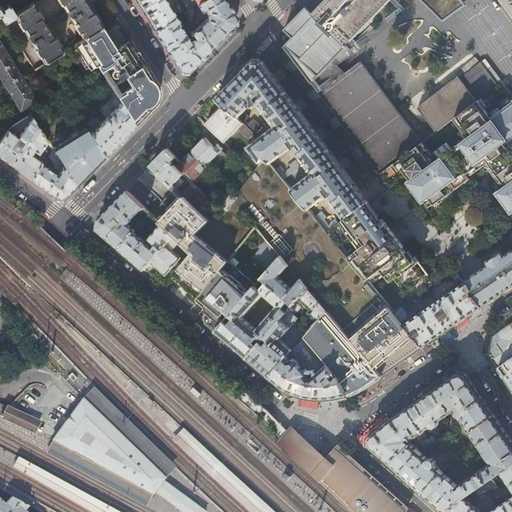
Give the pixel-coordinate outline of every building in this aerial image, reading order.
[(15,13),(16,15),(45,62),(64,50),(50,29),(71,16),(75,22),(73,23),(74,24),(76,24),(80,30),(79,30),(80,32),(80,31),(84,37),(102,26),(85,0),(60,0),(65,7),(63,8),(65,12),(47,24),(33,2),(15,13)] [(134,0),(153,30),(176,17),(165,0),(134,0)] [(180,0),(186,10),(190,8),(191,7),(186,0),(180,0)] [(232,12),(224,0),(202,0),(196,4),(201,11),(204,9),(207,13),(206,18),(197,27),(210,49),(228,31),(234,24),(234,16),(232,12)] [(324,25),(291,59),(310,76),(307,79),(320,98),(329,89),(316,77),(388,0),(325,0),(313,14),(324,25)] [(511,0),(501,0),(511,14),(511,0)] [(0,15),(4,22),(16,15),(15,13),(9,3),(3,7),(1,4),(0,4),(0,15)] [(195,16),(190,8),(186,10),(191,18),(195,16)] [(186,10),(182,13),(187,21),(191,18),(186,10)] [(114,91),(135,125),(151,109),(163,96),(163,89),(147,64),(146,64),(145,64),(144,64),(143,64),(142,64),(135,53),(139,50),(117,17),(102,26),(84,37),(67,48),(82,73),(97,64),(114,91)] [(176,17),(153,30),(179,71),(187,72),(197,62),(210,49),(197,27),(190,32),(191,33),(189,34),(192,38),(188,40),(179,25),(180,24),(176,17)] [(282,40),(279,42),(289,55),(291,53),(282,40)] [(0,41),(0,78),(19,109),(20,111),(36,101),(0,41)] [(147,64),(139,50),(135,53),(142,64),(143,64),(144,64),(145,64),(146,64),(147,64)] [(436,131),(497,84),(480,62),(476,57),(455,73),(458,76),(417,107),(436,131)] [(497,84),(501,81),(498,78),(499,77),(485,58),(480,62),(497,84)] [(344,219),(368,201),(345,172),(319,137),(280,86),(267,68),(261,61),(257,60),(254,60),(240,74),(235,78),(217,97),(225,105),(253,132),(259,126),(252,120),(249,123),(245,120),(249,116),(243,111),(251,103),(254,105),(257,102),(275,125),(260,137),(253,134),(253,143),(248,147),(260,161),(265,156),(270,163),(297,142),(301,148),(297,152),(312,172),(291,189),(308,209),(333,190),(337,196),(331,201),(344,219)] [(400,104),(415,94),(402,75),(387,86),(400,104)] [(511,95),(501,80),(501,81),(497,84),(436,131),(379,175),(388,187),(405,174),(409,179),(406,181),(422,202),(425,200),(426,202),(431,198),(434,201),(434,203),(468,178),(465,174),(474,167),(482,168),(482,164),(492,166),(492,169),(503,184),(494,190),(511,212),(511,211),(511,95)] [(86,125),(105,156),(120,140),(135,125),(114,91),(112,93),(113,96),(100,110),(105,117),(101,123),(96,115),(86,125)] [(350,94),(333,107),(377,166),(394,153),(350,94)] [(253,132),(225,105),(222,109),(221,108),(216,113),(215,112),(210,117),(211,118),(206,124),(225,142),(236,130),(238,131),(240,130),(249,138),(253,134),(253,132)] [(100,110),(96,115),(101,123),(105,117),(100,110)] [(0,156),(12,165),(39,127),(33,117),(18,137),(8,130),(0,140),(0,156)] [(72,134),(53,147),(53,148),(56,152),(61,161),(76,186),(91,171),(105,156),(86,125),(77,131),(72,134)] [(48,141),(39,127),(12,165),(31,179),(42,164),(43,163),(31,154),(33,153),(34,151),(34,150),(39,154),(48,141)] [(205,137),(191,151),(206,166),(223,148),(217,143),(215,146),(205,137)] [(185,145),(179,140),(172,147),(178,152),(185,145)] [(181,161),(167,148),(163,153),(151,165),(152,167),(175,188),(182,181),(178,177),(182,172),(176,166),(178,164),(181,161)] [(191,151),(181,161),(178,164),(194,179),(206,166),(191,151)] [(421,348),(423,347),(416,338),(394,312),(389,307),(384,300),(367,280),(349,258),(339,246),(329,234),(327,232),(308,209),(291,189),(270,163),(265,156),(260,161),(206,218),(184,196),(182,198),(180,200),(170,210),(165,216),(159,221),(162,224),(174,235),(180,241),(184,244),(192,252),(172,278),(197,298),(227,260),(250,230),(255,225),(265,237),(280,255),(288,264),(295,272),(299,277),(308,287),(313,293),(326,309),(352,339),(382,375),(391,369),(402,362),(419,349),(421,348)] [(42,164),(31,179),(58,198),(66,197),(76,186),(61,161),(53,168),(55,170),(56,169),(60,172),(58,175),(42,164)] [(183,189),(200,208),(208,201),(191,182),(183,189)] [(171,192),(180,200),(182,198),(184,196),(175,188),(173,190),(171,192)] [(97,230),(120,249),(134,232),(136,230),(129,223),(130,222),(131,222),(131,221),(131,219),(144,207),(126,190),(112,205),(98,219),(97,230)] [(162,202),(170,210),(180,200),(171,192),(167,197),(162,202)] [(382,220),(368,201),(344,219),(327,232),(329,234),(339,246),(354,234),(357,239),(359,238),(365,246),(349,258),(367,280),(374,275),(383,268),(386,272),(387,274),(391,271),(411,298),(434,283),(432,280),(428,279),(426,277),(429,274),(428,272),(423,266),(419,260),(416,257),(413,259),(411,257),(411,253),(409,251),(406,253),(382,220)] [(149,215),(146,218),(153,224),(156,221),(149,215)] [(144,270),(174,235),(162,224),(150,239),(155,244),(152,247),(134,232),(120,249),(144,270)] [(173,249),(180,241),(174,235),(144,270),(152,276),(158,268),(166,274),(181,256),(173,249)] [(261,278),(280,255),(265,237),(258,246),(259,248),(244,265),(252,272),(250,274),(258,281),(261,278)] [(500,294),(511,286),(511,250),(509,252),(504,256),(502,253),(489,262),(490,264),(482,269),(465,281),(463,282),(480,308),(482,306),(491,301),(500,294)] [(488,260),(489,262),(502,253),(501,251),(488,260)] [(247,357),(286,312),(282,308),(288,301),(293,305),(308,287),(299,277),(291,287),(278,276),(288,264),(280,255),(261,278),(265,281),(259,288),(255,285),(216,331),(247,357)] [(420,259),(419,260),(423,266),(428,272),(429,271),(420,259)] [(203,319),(216,331),(255,285),(256,284),(227,260),(197,298),(209,308),(203,315),(204,318),(203,319)] [(252,272),(244,265),(242,268),(250,274),(252,272)] [(383,268),(374,275),(377,279),(386,272),(383,268)] [(455,280),(458,277),(453,270),(449,273),(455,280)] [(423,347),(480,308),(463,282),(416,315),(414,313),(412,312),(410,312),(409,312),(407,313),(401,305),(394,312),(416,338),(423,347)] [(316,320),(326,309),(313,293),(308,287),(293,305),(286,312),(247,357),(269,376),(286,356),(290,351),(292,349),(280,338),(298,317),(295,314),(299,309),(302,311),(303,311),(305,310),(316,320)] [(369,384),(382,375),(352,339),(326,309),(316,320),(303,335),(338,376),(348,395),(352,394),(354,393),(360,390),(369,384)] [(511,357),(511,325),(511,324),(493,336),(489,353),(498,366),(511,357)] [(345,396),(348,395),(338,376),(303,335),(292,349),(290,351),(305,368),(303,369),(292,357),(290,359),(286,356),(269,376),(283,387),(288,390),(295,393),(301,395),(305,397),(311,398),(316,398),(323,399),(330,398),(340,397),(345,396)] [(511,357),(498,366),(499,368),(500,367),(511,372),(511,371),(511,357)] [(435,387),(433,389),(449,413),(455,409),(470,430),(494,413),(491,408),(466,372),(463,372),(459,371),(455,374),(435,387)] [(115,431),(167,478),(177,468),(131,422),(95,386),(82,398),(115,431)] [(449,413),(433,389),(420,397),(415,401),(409,404),(407,406),(424,430),(430,426),(434,427),(439,424),(439,419),(449,413)] [(254,399),(243,390),(238,397),(251,410),(263,421),(288,445),(294,438),(282,426),(270,414),(267,411),(264,408),(258,403),(254,399)] [(115,431),(82,398),(66,419),(49,440),(53,442),(154,495),(155,495),(157,492),(164,482),(167,478),(115,431)] [(369,444),(399,471),(419,450),(409,440),(424,430),(407,406),(390,417),(368,437),(368,441),(369,444)] [(41,422),(9,407),(4,419),(35,433),(41,422)] [(501,470),(511,462),(511,439),(508,434),(494,413),(470,430),(491,461),(478,470),(486,481),(492,476),(501,470)] [(276,443),(320,482),(336,465),(291,425),(276,443)] [(224,465),(184,427),(171,439),(211,477),(249,511),(275,511),(270,507),(245,484),(224,465)] [(148,507),(154,495),(53,442),(47,452),(82,471),(148,507)] [(363,511),(398,511),(406,504),(376,476),(360,462),(342,444),(335,452),(329,458),(322,452),(320,451),(318,451),(317,450),(316,450),(314,450),(311,451),(309,451),(308,452),(306,454),(304,456),(301,458),(301,459),(291,468),(315,490),(326,477),(337,487),(363,511)] [(399,471),(422,492),(442,470),(436,465),(435,460),(432,457),(428,457),(419,450),(399,471)] [(90,511),(120,511),(16,455),(9,466),(90,511)] [(483,511),(465,495),(443,510),(444,511),(511,511),(511,462),(501,470),(511,486),(511,495),(487,511),(483,511)] [(422,492),(443,510),(465,495),(474,489),(486,481),(478,470),(457,484),(442,470),(422,492)] [(486,481),(474,489),(479,497),(497,484),(492,476),(486,481)] [(188,499),(164,482),(157,492),(180,510),(183,511),(205,511),(206,511),(188,499)] [(0,511),(10,511),(20,502),(12,497),(5,505),(0,500),(0,511)] [(20,502),(10,511),(26,511),(25,511),(29,506),(20,502)]
